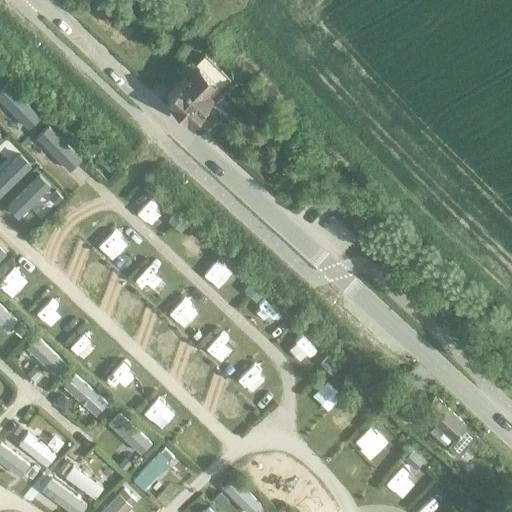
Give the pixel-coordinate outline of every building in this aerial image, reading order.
[(197,68),(167,101),(189,122),(195,115),(199,119),(207,110),(202,105),(209,97),(203,92),(212,82),(197,68)] [(40,112),(7,79),(0,86),(0,93),(29,123),(40,112)] [(81,153),(47,121),(36,133),(69,165),(81,153)] [(0,191),(30,161),(19,150),(0,169),(0,191)] [(277,189),(294,171),(285,162),(268,181),(277,189)] [(50,181),(38,170),(7,202),(19,213),(50,181)] [(17,316),(0,300),(0,321),(6,327),(17,316)] [(55,372),(65,361),(36,333),(25,344),(55,372)] [(107,398),(74,369),(62,382),(95,411),(107,398)] [(410,405),(395,391),(380,406),(395,421),(410,405)] [(433,395),(419,410),(434,425),(429,431),(456,456),(476,436),(465,426),(433,395)] [(152,439),(119,408),(108,419),(141,450),(152,439)] [(55,451),(27,429),(17,441),(45,463),(55,451)] [(28,460),(0,439),(0,458),(18,472),(28,460)] [(169,459),(159,449),(133,476),(143,486),(169,459)] [(103,484),(73,461),(64,472),(95,495),(103,484)] [(77,511),(85,501),(49,475),(40,487),(74,511),(77,511)] [(260,501),(233,475),(223,485),(250,511),(260,501)] [(120,511),(131,501),(118,489),(96,511),(120,511)] [(215,511),(208,503),(197,511),(215,511)]
